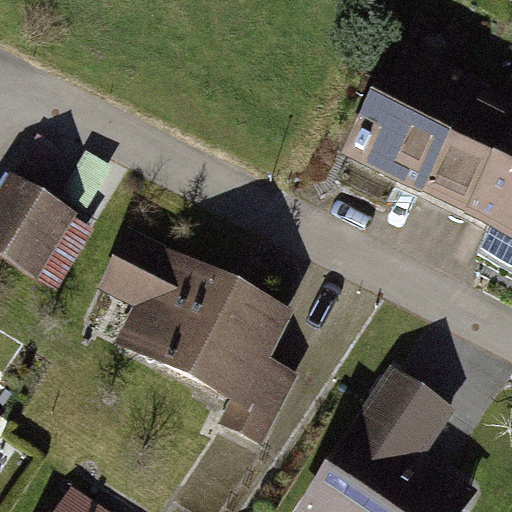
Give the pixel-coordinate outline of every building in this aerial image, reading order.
[(511,247),(511,105),(392,45),(334,158),(511,247)] [(69,221),(2,184),(0,188),(0,272),(31,290),(69,221)] [(297,310),(122,233),(92,302),(126,317),(112,349),(153,367),(148,380),(242,421),(231,446),(261,459),(294,383),(269,373),(297,310)] [(449,415),(383,371),(289,511),(464,511),(473,499),(417,463),(449,415)] [(108,511),(69,486),(52,511),(108,511)]
